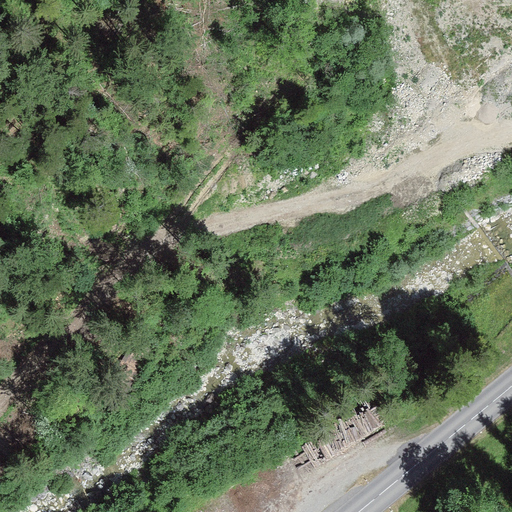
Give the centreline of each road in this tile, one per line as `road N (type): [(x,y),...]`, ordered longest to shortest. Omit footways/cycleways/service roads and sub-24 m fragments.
road 1 (track): [(0,400),(152,246),(385,177),(511,69)]
road 2 (tertiary): [(511,385),(358,511)]
